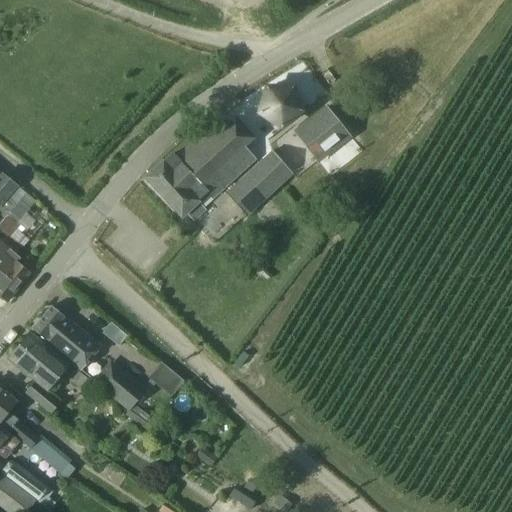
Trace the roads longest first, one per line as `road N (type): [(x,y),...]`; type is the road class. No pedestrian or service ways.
road 1 (tertiary): [(87,228),(159,139),(282,53)]
road 2 (unclassified): [(282,53),(203,38),(92,0)]
road 3 (tertiary): [(0,337),(87,228)]
